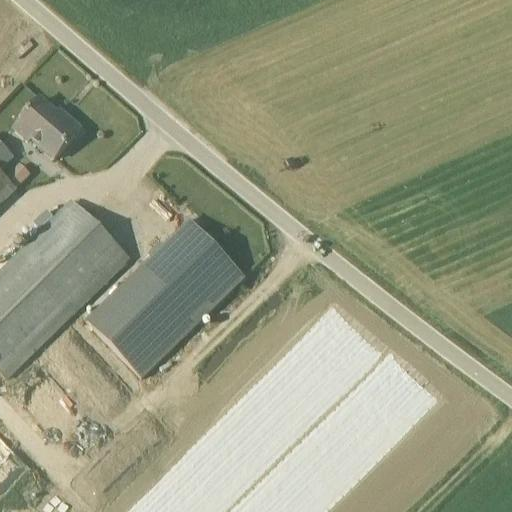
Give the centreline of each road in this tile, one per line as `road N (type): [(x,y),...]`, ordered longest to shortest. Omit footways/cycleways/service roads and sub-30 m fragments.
road 1 (unclassified): [(511,397),(304,238),(28,0)]
road 2 (track): [(511,419),(420,511)]
